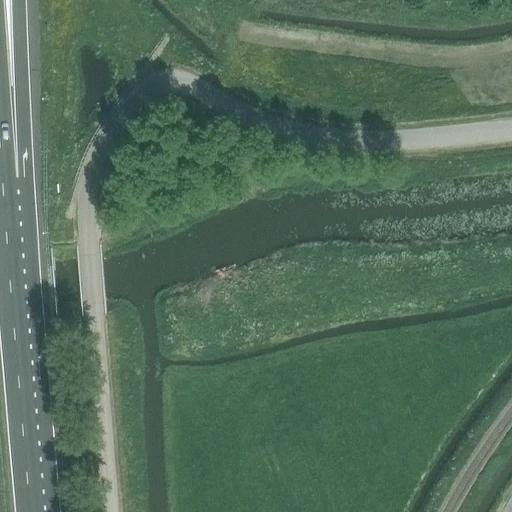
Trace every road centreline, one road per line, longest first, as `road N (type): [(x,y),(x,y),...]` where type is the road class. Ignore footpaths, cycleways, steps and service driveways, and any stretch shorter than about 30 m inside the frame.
road 1 (unclassified): [(110,511),(89,191),(105,143),(143,92),(161,82),(186,84),(273,125),(344,140),(511,130)]
road 2 (motorway): [(30,511),(2,177)]
road 3 (motorway): [(2,177),(21,59),(21,0)]
